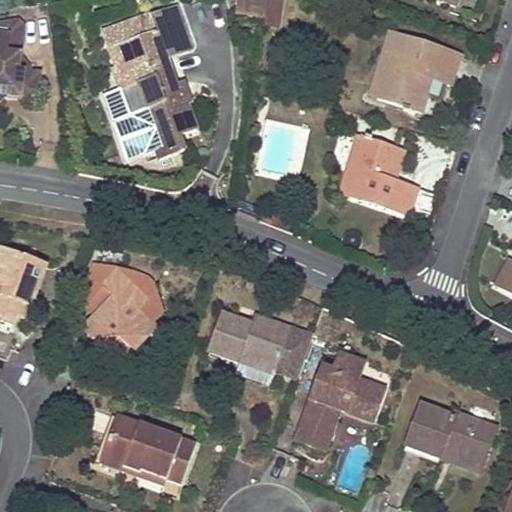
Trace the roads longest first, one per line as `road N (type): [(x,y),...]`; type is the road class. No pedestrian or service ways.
road 1 (tertiary): [(3,182),(208,227),(432,317)]
road 2 (residential): [(432,317),(511,75)]
